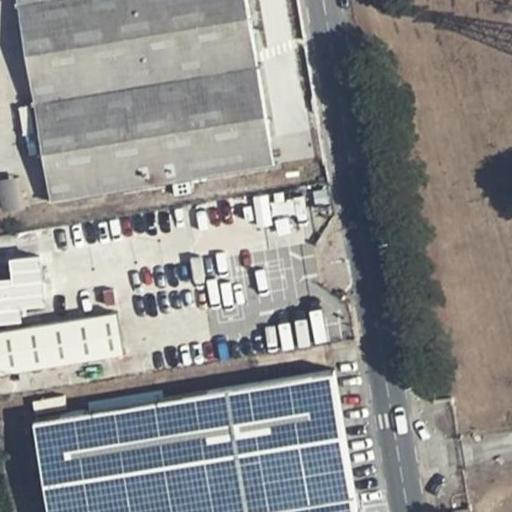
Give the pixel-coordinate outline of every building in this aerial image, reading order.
[(247,0),(15,0),(51,201),(275,164),(247,0)] [(2,177),(6,206),(27,203),(23,174),(2,177)] [(309,209),(299,211),(303,243),(313,241),(309,209)] [(299,211),(273,214),(278,246),(303,243),(299,211)] [(17,276),(0,277),(0,318),(22,317),(20,303),(47,300),(41,254),(14,257),(17,276)] [(121,313),(97,316),(104,356),(128,352),(121,313)] [(97,316),(0,330),(0,357),(2,371),(104,356),(97,316)] [(51,511),(358,511),(335,370),(36,419),(51,511)]
